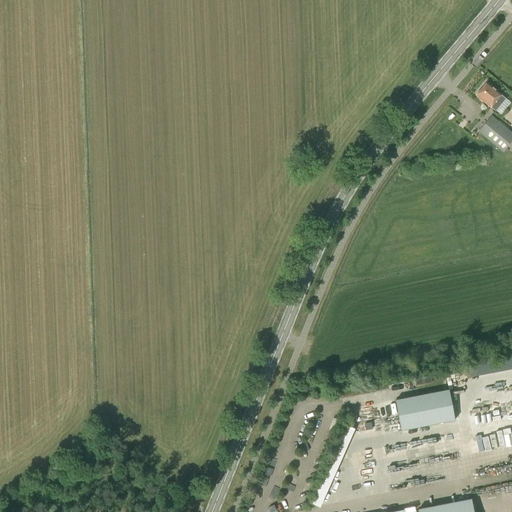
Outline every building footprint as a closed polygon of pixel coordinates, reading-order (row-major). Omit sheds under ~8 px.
[(495,112),(501,105),(505,99),(500,95),(501,94),(487,82),(476,96),(495,112)] [(503,152),(511,140),(511,133),(491,116),(478,131),(503,152)] [(449,390),(395,401),(401,431),(455,421),(449,390)] [(511,445),(511,435),(493,436),(494,446),(511,445)] [(320,505),(345,439),(335,436),(311,502),(320,505)] [(473,511),(471,499),(418,509),(418,511),(473,511)]
